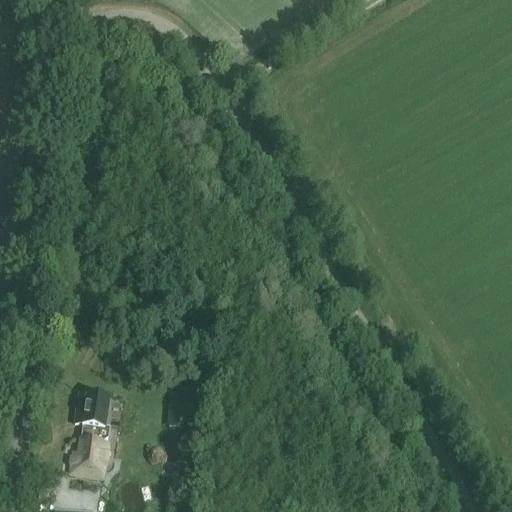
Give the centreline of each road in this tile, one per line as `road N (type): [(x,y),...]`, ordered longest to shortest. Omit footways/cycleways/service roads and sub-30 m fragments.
road 1 (unclassified): [(475,511),(181,38),(134,15),(52,23)]
road 2 (unclassified): [(11,511),(50,119),(52,23)]
road 3 (track): [(377,0),(250,75),(212,83)]
